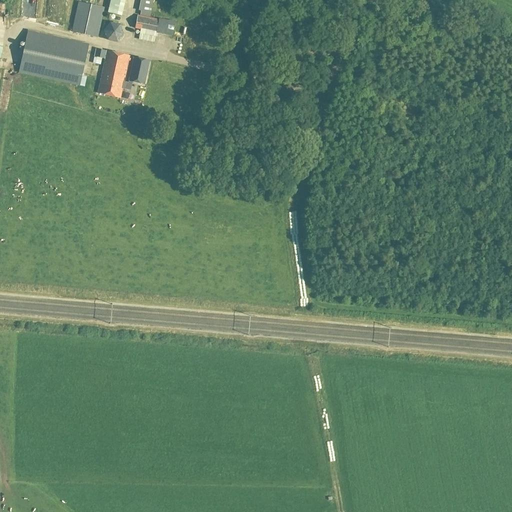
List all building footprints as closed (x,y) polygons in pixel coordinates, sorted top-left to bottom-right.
[(119,15),(121,0),(107,0),(105,13),(119,15)] [(153,0),(140,0),(138,10),(141,11),(140,15),(138,15),(135,29),(140,30),(139,39),(154,42),(156,33),(173,36),(175,22),(150,17),(153,0)] [(105,8),(100,7),(79,2),(73,31),(99,37),(105,8)] [(103,24),(103,39),(119,38),(118,24),(103,24)] [(89,44),(28,30),(19,72),(80,85),(89,44)] [(96,48),(94,56),(104,59),(106,51),(96,48)] [(124,82),(124,80),(130,56),(107,51),(98,93),(121,98),(123,89),(131,90),(133,82),(145,84),(150,60),(134,57),(128,83),(124,82)]
